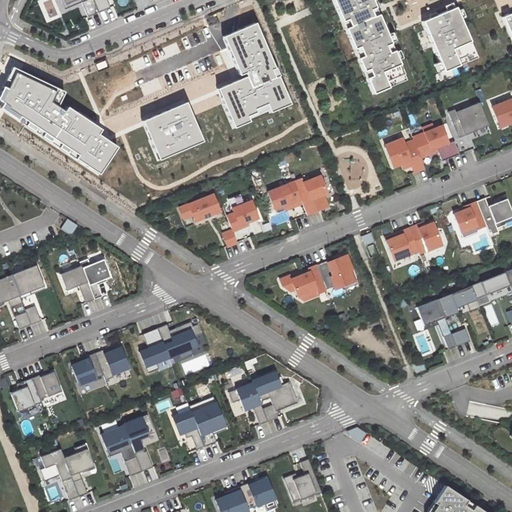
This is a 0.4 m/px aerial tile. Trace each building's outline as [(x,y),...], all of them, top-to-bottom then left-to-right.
[(98,13),(92,0),(60,0),(64,9),(82,2),(88,17),(98,13)] [(110,8),(106,0),(92,0),(98,13),(110,8)] [(370,0),(330,0),(371,94),(405,80),(370,0)] [(454,7),(420,22),(442,72),(475,58),(454,7)] [(508,14),(501,17),(510,37),(511,36),(511,16),(510,18),(508,14)] [(281,67),(278,60),(260,21),(228,35),(246,74),(252,71),(254,77),(225,89),(238,119),(240,123),(242,128),(255,122),(253,117),(263,113),(261,109),(275,103),(279,111),(296,103),(284,77),(281,78),(276,68),(281,67)] [(17,75),(5,103),(13,108),(12,110),(85,158),(83,162),(105,176),(122,150),(102,137),(105,132),(72,110),(69,115),(53,105),(58,94),(17,75)] [(511,98),(510,100),(496,105),(493,99),(485,102),(494,126),(500,124),(511,119),(511,98)] [(479,103),(449,115),(453,125),(460,122),(465,133),(488,124),(479,103)] [(191,104),(149,123),(166,161),(209,143),(191,104)] [(460,122),(453,125),(458,136),(465,133),(460,122)] [(413,140),(419,154),(437,147),(442,161),(459,154),(454,140),(448,143),(441,125),(434,128),(432,123),(422,127),(424,132),(412,137),(413,140)] [(424,167),(419,154),(413,140),(404,144),(401,138),(385,145),(393,166),(410,160),(414,172),(424,167)] [(302,178),(293,182),(300,198),(302,203),(307,214),(325,207),(321,197),(328,194),(320,175),(303,182),(302,178)] [(275,208),(300,198),(293,182),(267,192),(274,209),(275,208)] [(212,194),(179,208),(183,218),(192,215),(195,221),(219,211),(212,194)] [(484,197),(476,201),(486,226),(489,235),(501,230),(498,222),(511,215),(511,213),(506,198),(488,206),(484,197)] [(300,198),(275,208),(277,213),(302,203),(300,198)] [(226,216),(232,230),(232,231),(240,227),(239,224),(247,221),(257,217),(251,201),(232,208),(234,213),(226,216)] [(486,226),(476,201),(467,204),(469,207),(461,211),(453,214),(460,232),(476,226),(477,229),(486,226)] [(67,219),(61,229),(70,235),(77,225),(67,219)] [(417,224),(408,228),(418,251),(419,253),(445,243),(436,222),(422,227),(419,229),(417,224)] [(418,251),(408,228),(401,231),(402,233),(395,236),(394,233),(384,237),(394,260),(418,251)] [(237,242),(232,231),(232,230),(222,233),(227,246),(237,242)] [(371,232),(361,236),(365,245),(374,241),(371,232)] [(373,244),(368,246),(372,254),(377,252),(373,244)] [(316,265),(326,291),(334,289),(334,291),(353,283),(349,272),(352,271),(346,257),(328,265),(327,260),(316,265)] [(94,299),(102,296),(97,284),(96,282),(105,278),(110,277),(103,259),(89,264),(87,258),(79,262),(80,265),(94,299)] [(43,285),(35,264),(11,274),(20,298),(30,294),(29,291),(43,285)] [(94,299),(80,265),(59,274),(66,290),(78,285),(85,303),(94,299)] [(290,291),(295,289),(297,296),(309,291),(309,292),(316,289),(319,296),(327,293),(326,291),(316,265),(307,268),(309,271),(291,279),(290,275),(280,279),(282,286),(290,291)] [(504,272),(471,285),(476,298),(509,285),(504,272)] [(11,274),(0,278),(0,297),(6,295),(7,300),(10,307),(22,302),(20,298),(11,274)] [(45,289),(43,285),(29,291),(30,294),(45,289)] [(471,285),(437,299),(444,317),(457,312),(456,308),(476,299),(476,298),(471,285)] [(309,291),(297,296),(306,302),(319,297),(319,296),(316,289),(309,292),(309,291)] [(437,299),(416,307),(423,325),(444,317),(437,299)] [(40,320),(35,308),(26,311),(31,324),(40,320)] [(26,311),(14,316),(19,329),(31,324),(26,311)] [(166,324),(157,328),(169,357),(190,349),(185,337),(192,335),(189,325),(185,327),(184,324),(175,328),(176,330),(170,333),(169,330),(166,324)] [(148,347),(139,351),(148,373),(158,369),(156,362),(169,357),(157,328),(143,333),(148,347)] [(451,333),(443,336),(448,349),(456,346),(451,333)] [(102,350),(94,353),(103,374),(110,371),(111,374),(112,374),(128,368),(120,347),(104,354),(102,350)] [(87,359),(71,365),(78,385),(103,375),(103,374),(94,353),(86,356),(87,359)] [(422,360),(412,363),(416,373),(426,369),(422,360)] [(40,399),(61,391),(53,371),(39,376),(39,375),(31,378),(40,399)] [(113,377),(112,374),(111,374),(110,371),(103,374),(103,375),(105,380),(113,377)] [(252,382),(267,421),(277,417),(275,411),(297,402),(289,381),(279,385),(274,372),(251,381),(252,382)] [(40,399),(31,378),(16,384),(18,389),(10,392),(18,411),(41,402),(40,399)] [(228,392),(232,402),(239,400),(243,410),(252,407),(259,424),(267,421),(252,382),(228,392)] [(190,410),(191,412),(215,402),(212,396),(188,406),(190,410)] [(215,402),(191,412),(204,446),(215,442),(212,434),(211,430),(224,425),(215,402)] [(184,434),(189,432),(190,436),(191,435),(197,449),(204,446),(191,412),(190,410),(172,416),(179,434),(184,432),(184,434)] [(154,432),(149,420),(143,422),(141,417),(122,424),(123,425),(134,452),(145,448),(141,438),(154,432)] [(134,452),(123,425),(100,434),(107,451),(118,447),(120,452),(130,476),(141,471),(135,455),(134,452)] [(224,425),(211,430),(212,434),(225,429),(224,425)] [(76,452),(86,448),(84,443),(74,447),(76,452)] [(120,452),(118,447),(107,451),(109,456),(120,452)] [(68,500),(78,496),(63,458),(59,448),(42,455),(47,466),(39,469),(44,481),(58,475),(68,500)] [(78,496),(87,493),(78,472),(81,471),(93,466),(86,448),(76,452),(63,458),(78,496)] [(152,467),(146,450),(135,455),(141,471),(152,467)] [(283,478),(292,501),(300,499),(315,493),(316,495),(321,492),(307,459),(300,462),(305,474),(297,477),(292,479),(291,475),(283,478)] [(82,473),(98,467),(97,465),(93,466),(81,471),(82,473)] [(247,509),(274,498),(266,478),(248,485),(247,483),(238,486),(247,509)] [(425,511),(484,511),(444,485),(433,501),(425,511)] [(231,493),(215,500),(219,509),(222,508),(223,511),(248,511),(247,509),(238,486),(230,490),(231,493)]
